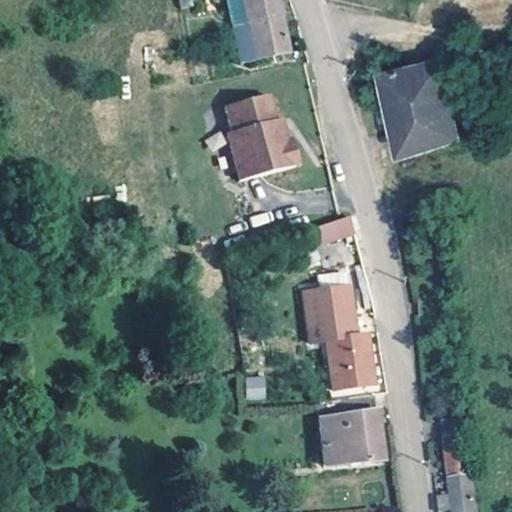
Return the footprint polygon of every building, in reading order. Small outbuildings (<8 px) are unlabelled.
[(177,0),(178,8),(193,6),(192,0),(177,0)] [(281,21),(276,0),(228,0),(234,26),(247,24),(255,60),(287,53),(281,21)] [(255,60),(247,24),(234,26),(240,62),(255,60)] [(455,97),(446,56),(383,71),(404,154),(462,136),(461,129),(491,119),(484,91),(455,97)] [(266,97),(240,102),(249,143),(255,175),(293,168),(286,142),(282,144),(276,144),(271,122),(266,97)] [(249,143),(240,102),(222,105),(228,131),(222,132),(232,180),(255,175),(249,143)] [(282,144),(277,121),(271,122),(276,144),(282,144)] [(341,220),(334,222),(337,239),(349,236),(341,220)] [(337,239),(334,222),(300,234),(304,250),(337,239)] [(300,251),(304,250),(300,234),(295,235),(300,251)] [(317,274),(318,285),(351,280),(349,269),(317,274)] [(328,343),(333,391),(373,386),(367,338),(356,339),(353,318),(350,288),(304,294),(310,345),(328,343)] [(265,375),(245,376),(246,400),(266,399),(265,375)] [(376,396),(328,405),(336,469),(382,462),(376,396)] [(472,403),(464,404),(467,420),(472,419),(475,419),(472,403)] [(453,422),(467,420),(464,404),(451,406),(453,422)] [(336,469),(328,405),(320,405),(326,470),(336,469)] [(466,438),(469,438),(467,420),(453,422),(445,423),(451,477),(470,476),(466,438)] [(474,511),(472,482),(452,483),(454,503),(454,511),(474,511)]
